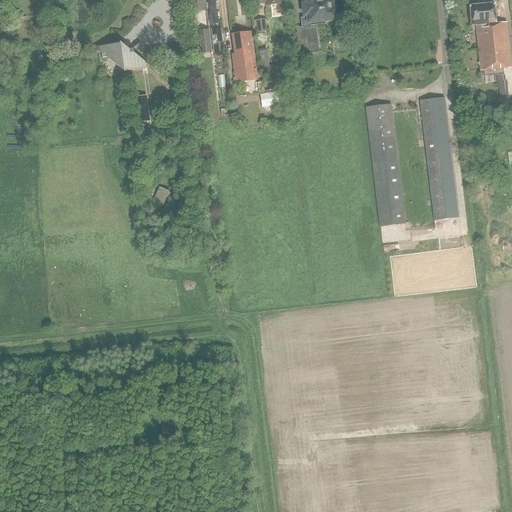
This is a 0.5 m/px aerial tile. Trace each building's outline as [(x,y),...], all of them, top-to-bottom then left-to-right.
[(203,0),(196,0),(197,13),(204,12),(203,0)] [(318,38),(317,38),(316,26),(324,25),(324,22),(336,21),(336,19),(342,17),(341,11),(335,11),(335,9),(333,10),(331,0),(318,0),(316,0),(315,0),(305,0),(306,4),(302,4),(304,19),(301,19),(301,28),(295,29),(296,41),(297,41),(298,56),(320,54),(318,38)] [(507,25),(496,26),(494,5),(469,7),(471,28),(476,28),(481,72),(511,69),(507,25)] [(263,20),(254,21),(256,33),(265,32),(263,20)] [(214,53),(223,52),(221,29),(212,30),(214,53)] [(201,55),(211,53),(208,31),(198,32),(201,55)] [(235,84),(257,81),(251,33),(231,36),(234,56),(231,56),(235,84)] [(94,48),(84,42),(101,55),(102,60),(108,60),(124,72),(149,69),(158,76),(159,75),(133,56),(133,51),(128,51),(119,45),(94,48)] [(262,76),(280,74),(279,66),(262,67),(262,76)] [(425,72),(402,73),(403,81),(425,79),(425,72)] [(505,82),(503,82),(503,76),(496,77),(497,85),(498,84),(499,97),(507,96),(505,82)] [(281,106),(279,93),(272,94),(271,90),(264,91),(265,95),(259,96),(261,109),(281,106)] [(445,99),(420,102),(433,222),(458,219),(445,99)] [(391,106),(366,109),(379,228),(404,226),(391,106)] [(181,118),(170,119),(171,128),(182,127),(181,118)] [(159,189),(153,204),(163,209),(167,199),(170,200),(172,196),(169,195),(170,194),(159,189)]
